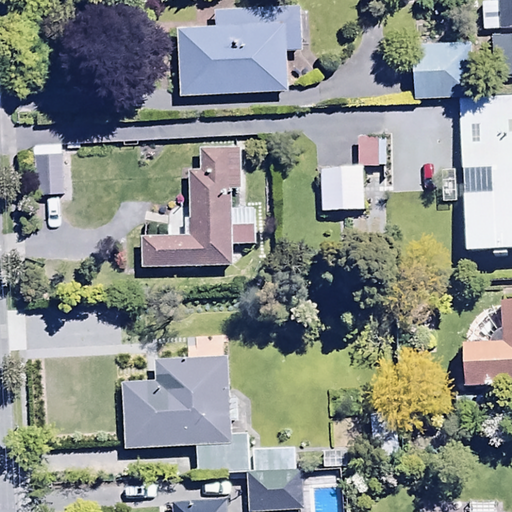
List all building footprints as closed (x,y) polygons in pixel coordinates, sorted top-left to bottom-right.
[(180,95),(289,90),(287,49),(300,48),(298,4),(214,8),(215,26),(177,28),(180,95)] [(463,18),(410,21),(412,76),(466,74),(463,18)] [(511,96),(457,100),(463,253),(491,252),(491,257),(505,256),(505,251),(511,250),(511,96)] [(379,118),(355,118),(355,145),(380,145),(379,118)] [(61,176),(59,136),(32,137),(34,177),(61,176)] [(141,237),(142,268),(234,266),(233,248),(256,248),(255,208),(236,208),(235,189),(242,189),(241,146),(201,147),(201,168),(190,168),(191,236),(163,237),(163,223),(143,224),(144,237),(141,237)] [(361,149),(318,149),(319,190),(361,190),(361,149)] [(460,343),(463,388),(511,386),(511,300),(498,301),(500,342),(460,343)] [(156,382),(122,384),(125,451),(195,448),(197,474),(250,472),(250,450),(248,405),(239,396),(232,396),(230,356),(224,356),(223,334),(184,336),(185,358),(154,360),(156,382)] [(343,450),(322,451),(322,465),(364,464),(362,421),(342,422),(343,450)] [(250,450),(250,472),(249,511),(289,511),(305,511),(323,500),(322,469),(297,471),(296,447),(250,450)] [(227,511),(227,500),(172,502),(172,511),(227,511)]
